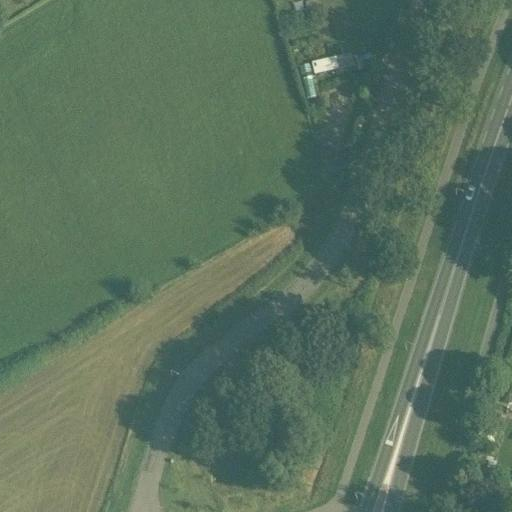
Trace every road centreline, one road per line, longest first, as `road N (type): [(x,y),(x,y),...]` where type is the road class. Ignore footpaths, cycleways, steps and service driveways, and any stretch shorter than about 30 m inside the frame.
road 1 (unclassified): [(139,511),(168,417),(193,374),(296,296),(334,248),(420,0)]
road 2 (secondary): [(377,511),(511,97)]
